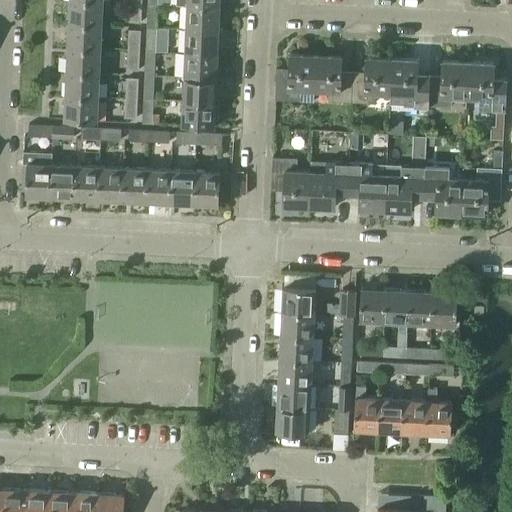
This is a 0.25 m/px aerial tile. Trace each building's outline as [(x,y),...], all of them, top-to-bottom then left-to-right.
[(70,0),(69,21),(101,23),(102,0),(70,0)] [(142,1),(130,1),(129,21),(141,21),(142,1)] [(148,2),(147,25),(157,26),(158,3),(148,2)] [(187,4),(186,27),(218,28),(219,5),(187,4)] [(69,21),(68,45),(100,47),(101,23),(69,21)] [(147,25),(146,50),(156,50),(157,26),(147,25)] [(186,27),(185,51),(217,53),(218,28),(186,27)] [(129,29),(128,48),(140,49),(141,29),(129,29)] [(68,45),(67,69),(99,71),(100,47),(68,45)] [(128,48),(127,69),(139,69),(140,49),(128,48)] [(146,50),(144,74),(154,74),(156,50),(146,50)] [(185,51),(184,76),(216,77),(217,53),(185,51)] [(276,66),(275,98),(300,99),(313,100),(314,88),(316,53),(290,52),(289,67),(276,66)] [(328,100),(352,101),(353,70),(340,69),(341,54),(316,53),(314,88),(329,89),(328,100)] [(376,92),(390,93),(392,57),(366,56),(366,71),(353,70),(352,101),(375,102),(376,92)] [(390,93),(390,103),(428,105),(429,74),(416,73),(417,58),(392,57),(390,93)] [(451,96),(466,96),(468,61),(442,59),(441,75),(429,74),(428,105),(451,106),(451,96)] [(468,61),(466,96),(480,97),(480,108),(495,109),(494,117),(495,117),(497,117),(503,117),(503,110),(505,78),(493,77),(493,62),(468,61)] [(67,69),(66,93),(98,94),(99,71),(67,69)] [(144,74),(144,97),(154,97),(154,74),(144,74)] [(184,76),(183,99),(215,100),(216,77),(184,76)] [(127,77),(126,96),(137,96),(138,77),(127,77)] [(66,93),(64,117),(97,119),(98,94),(66,93)] [(126,96),(125,116),(137,117),(137,96),(126,96)] [(143,97),(142,122),(152,122),(153,97),(143,97)] [(215,100),(183,99),(182,124),(214,125),(215,100)] [(27,135),(52,136),(53,124),(28,123),(27,135)] [(53,124),(52,136),(72,137),(72,125),(53,124)] [(80,137),(100,138),(101,126),(80,125),(80,137)] [(101,126),(100,138),(120,139),(120,127),(101,126)] [(128,140),(148,141),(149,129),(128,128),(128,140)] [(149,129),(148,141),(168,141),(168,129),(149,129)] [(176,142),(196,143),(197,131),(176,130),(176,142)] [(197,131),(196,143),(220,144),(221,132),(197,131)] [(429,137),(429,145),(440,146),(440,138),(429,137)] [(22,162),(21,190),(25,190),(25,194),(50,195),(51,163),(52,152),(23,150),(22,162)] [(462,177),(460,213),(486,214),(487,199),(499,199),(501,167),(502,151),(494,150),(493,167),(477,166),(476,178),(462,177)] [(282,204),(308,205),(310,170),(296,169),(297,157),(272,156),(270,189),(283,189),(282,204)] [(310,170),(308,205),(334,206),(335,191),(347,192),(347,186),(349,161),(325,160),(325,161),(311,160),(310,170)] [(347,186),(347,192),(360,193),(359,208),(384,209),(386,173),(371,173),(372,162),(349,161),(347,186)] [(51,163),(50,195),(74,196),(75,164),(51,163)] [(74,196),(98,197),(99,165),(75,164),(74,196)] [(386,173),(384,209),(410,210),(411,195),(423,196),(423,190),(425,165),(413,164),(401,164),(401,174),(386,173)] [(98,197),(122,198),(123,166),(99,165),(98,197)] [(423,190),(423,196),(436,196),(435,211),(460,213),(462,177),(448,176),(448,166),(425,165),(423,190)] [(123,166),(122,198),(145,199),(147,167),(123,166)] [(145,199),(170,200),(171,168),(147,167),(145,199)] [(170,200),(194,201),(195,169),(171,168),(170,200)] [(195,169),(194,201),(218,203),(219,171),(195,169)] [(282,285),(281,310),(314,311),(315,287),(282,285)] [(361,286),(359,318),(383,319),(385,287),(361,286)] [(385,287),(383,319),(398,320),(398,328),(407,329),(407,321),(409,288),(385,287)] [(340,288),(339,313),(343,313),(353,313),(354,289),(340,288)] [(407,321),(431,322),(433,290),(409,288),(407,321)] [(433,290),(431,322),(455,323),(457,291),(433,290)] [(281,310),(280,333),(312,335),(314,311),(281,310)] [(343,313),(342,337),(352,337),(353,313),(343,313)] [(280,333),(279,357),(311,359),(312,335),(280,333)] [(342,337),(340,360),(350,361),(352,337),(342,337)] [(356,353),(382,355),(382,345),(357,344),(356,353)] [(382,355),(406,356),(406,346),(382,345),(382,355)] [(406,346),(406,356),(429,357),(430,348),(406,346)] [(430,348),(429,357),(453,359),(454,349),(430,348)] [(279,357),(278,380),(310,382),(311,359),(279,357)] [(357,369),(381,371),(381,361),(357,359),(357,369)] [(340,360),(339,383),(349,384),(350,361),(340,360)] [(381,361),(381,371),(404,372),(405,362),(381,361)] [(428,373),(430,373),(430,367),(427,367),(427,363),(405,362),(404,372),(428,373)] [(430,367),(430,373),(453,374),(454,364),(427,363),(427,367),(430,367)] [(278,380),(276,404),(309,406),(310,382),(278,380)] [(339,383),(338,407),(348,408),(349,384),(339,383)] [(354,427),(378,429),(380,396),(365,395),(366,384),(356,384),(355,395),(354,427)] [(428,398),(426,431),(450,432),(452,399),(436,399),(437,388),(428,387),(428,398)] [(378,429),(402,430),(403,397),(380,396),(378,429)] [(402,430),(426,431),(428,398),(403,397),(402,430)] [(309,406),(276,404),(275,429),(308,431),(309,406)] [(348,408),(338,407),(334,407),(333,433),(347,433),(348,408)] [(3,511),(27,511),(28,487),(5,486),(3,511)] [(27,511),(51,511),(52,489),(28,487),(27,511)] [(51,511),(74,511),(76,490),(52,489),(51,511)] [(74,511),(98,511),(100,491),(76,490),(74,511)] [(100,491),(98,511),(122,511),(124,492),(100,491)] [(380,494),(375,505),(378,506),(377,511),(410,511),(410,507),(398,507),(398,495),(380,494)] [(424,494),(423,508),(435,509),(435,511),(445,511),(446,495),(424,494)]
